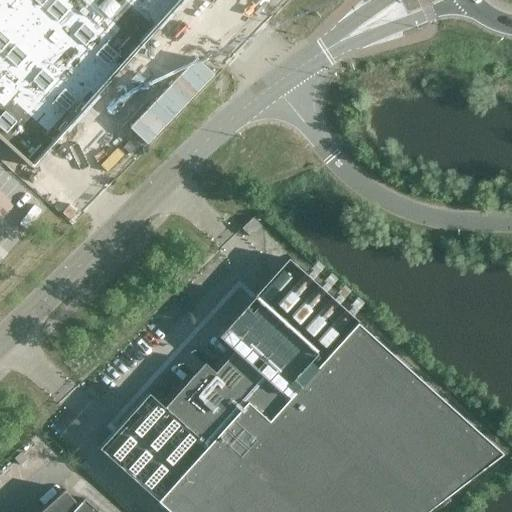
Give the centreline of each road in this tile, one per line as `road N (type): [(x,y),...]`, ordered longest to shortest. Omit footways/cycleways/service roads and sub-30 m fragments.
road 1 (unclassified): [(0,345),(227,125),(278,86)]
road 2 (unclassified): [(278,86),(370,194),(421,216),(511,224)]
road 3 (unclassified): [(326,49),(464,0)]
